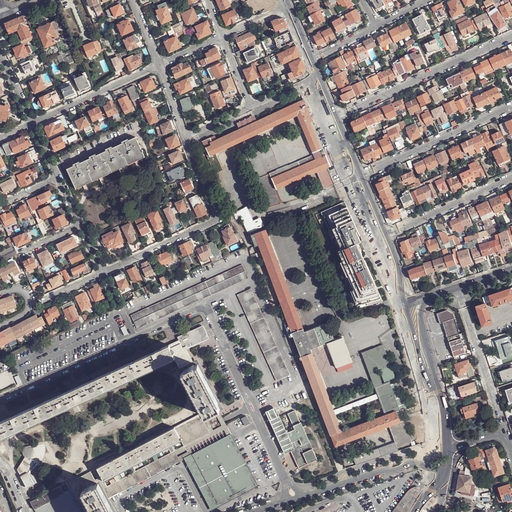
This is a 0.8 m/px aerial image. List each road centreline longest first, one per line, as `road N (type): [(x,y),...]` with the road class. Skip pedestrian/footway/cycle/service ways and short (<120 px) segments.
road 1 (residential): [(103,273),(216,219),(186,137)]
road 2 (residential): [(336,115),(511,35)]
road 3 (residential): [(413,462),(255,511)]
road 4 (residential): [(361,175),(511,106)]
road 5 (residential): [(457,286),(502,434)]
road 6 (residential): [(31,122),(160,64)]
road 7 (residential): [(511,178),(385,235)]
